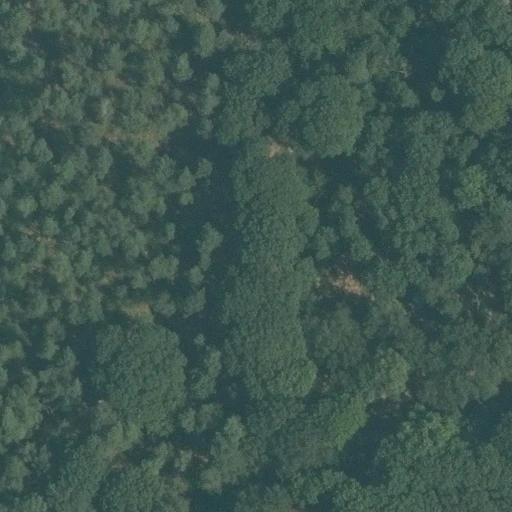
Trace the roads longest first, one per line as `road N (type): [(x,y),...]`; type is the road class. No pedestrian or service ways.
road 1 (track): [(511,446),(143,417),(71,386),(0,378)]
road 2 (track): [(290,0),(281,338),(265,431),(268,511)]
